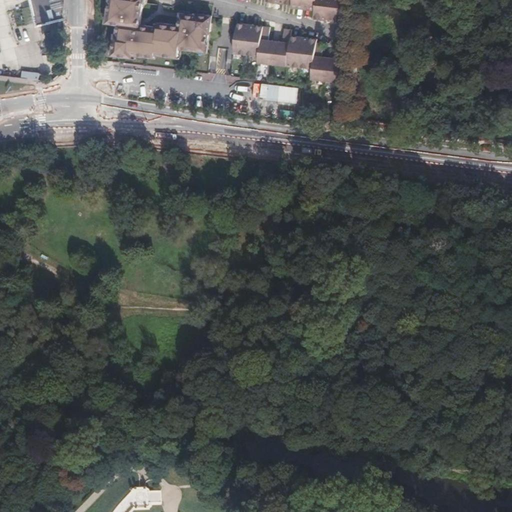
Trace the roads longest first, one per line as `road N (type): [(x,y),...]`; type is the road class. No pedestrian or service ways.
road 1 (track): [(0,250),(98,301),(275,320),(333,334),(392,364),(511,386)]
road 2 (primary): [(511,165),(247,134)]
road 3 (primary): [(247,134),(77,101)]
road 4 (primary): [(79,128),(247,134)]
